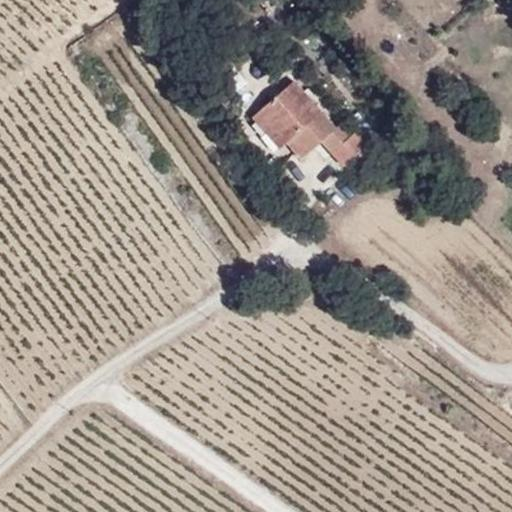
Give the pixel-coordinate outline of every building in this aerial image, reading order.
[(330,52),(318,62),(326,71),(338,86),(350,76),(330,52)] [(323,132),(355,107),(338,86),(326,71),(295,96),(323,132)] [(323,132),(295,96),(284,104),(312,139),(323,132)] [(354,127),(379,108),(370,96),(344,115),(354,127)] [(365,140),(391,121),(379,108),(354,127),(365,140)] [(374,164),(404,142),(388,124),(361,146),(374,164)]
